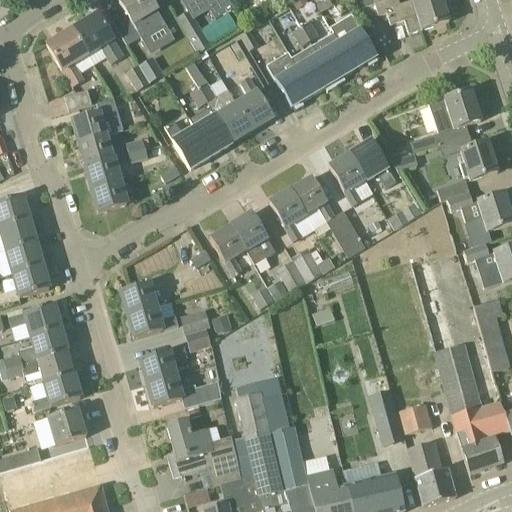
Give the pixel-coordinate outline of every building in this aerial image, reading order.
[(166,28),(148,0),(125,0),(119,4),(126,16),(112,24),(127,49),(141,41),(142,43),(166,28)] [(222,9),(216,0),(201,0),(211,15),(222,9)] [(296,12),(308,6),(304,0),(295,0),(291,3),(296,12)] [(363,8),(372,5),(370,0),(365,0),(361,1),(363,8)] [(399,7),(397,0),(392,0),(375,6),(378,18),(386,16),(390,28),(404,23),(408,37),(448,25),(440,0),(420,0),(399,7)] [(189,14),(176,21),(189,43),(202,35),(189,14)] [(97,17),(71,33),(93,69),(94,69),(87,58),(101,50),(111,67),(123,60),(97,17)] [(344,28),(332,36),(338,46),(354,72),(375,60),(351,20),(342,25),(344,28)] [(301,31),(309,45),(318,39),(309,25),(301,31)] [(301,31),(292,36),(300,50),(309,45),(301,31)] [(71,33),(46,48),(72,91),(84,83),(80,77),(93,69),(71,33)] [(249,34),(239,40),(248,55),(258,49),(249,34)] [(338,46),(317,58),(333,85),(354,72),(338,46)] [(312,97),(333,85),(317,58),(297,71),(312,97)] [(291,110),(312,97),(297,71),(284,78),(276,64),(267,70),(291,110)] [(209,111),(215,120),(231,146),(252,133),(235,106),(221,83),(208,91),(193,66),(186,70),(198,91),(207,106),(209,111)] [(138,69),(125,77),(136,94),(148,87),(138,69)] [(235,106),(252,133),(273,121),(248,80),(239,86),(246,99),(235,106)] [(207,106),(198,91),(189,97),(198,112),(207,106)] [(87,93),(64,100),(69,115),(92,109),(87,93)] [(480,124),(470,93),(428,108),(437,137),(434,138),(432,139),(438,150),(469,139),(465,129),(480,124)] [(113,102),(96,107),(98,115),(70,123),(77,147),(106,139),(123,134),(113,102)] [(66,115),(65,104),(48,105),(48,115),(66,115)] [(231,146),(215,120),(209,111),(189,122),(194,133),(210,159),(231,146)] [(210,159),(194,133),(182,140),(173,126),(165,131),(189,171),(210,159)] [(113,162),(106,139),(77,147),(84,170),(113,162)] [(141,143),(126,147),(129,157),(144,153),(141,143)] [(349,158),(364,183),(377,176),(385,190),(394,185),(370,145),(349,158)] [(487,145),(459,154),(463,166),(458,167),(463,183),(468,181),(469,185),(497,175),(487,145)] [(144,153),(129,157),(132,167),(147,162),(144,153)] [(417,168),(413,157),(394,163),(391,165),(397,175),(417,168)] [(364,183),(349,158),(328,170),(351,210),(360,205),(352,191),(364,183)] [(113,162),(84,170),(91,193),(119,185),(113,162)] [(173,168),(160,177),(166,186),(179,178),(173,168)] [(290,193),(314,234),(315,236),(327,229),(347,262),(364,251),(343,215),(335,220),(311,181),(290,193)] [(465,184),(436,194),(440,205),(447,203),(469,196),(465,184)] [(91,193),(97,217),(126,208),(119,185),(91,193)] [(290,193),(268,206),(292,246),(301,241),(314,234),(290,193)] [(469,196),(447,203),(450,215),(460,212),(469,241),(511,227),(511,222),(503,196),(476,205),(476,206),(472,207),(469,196)] [(21,199),(0,204),(0,230),(28,223),(21,199)] [(422,217),(415,206),(387,223),(393,233),(422,217)] [(251,216),(230,229),(245,255),(246,255),(254,268),(275,256),(251,216)] [(0,230),(0,236),(5,254),(35,246),(28,223),(0,230)] [(368,229),(371,235),(380,230),(377,223),(368,229)] [(230,229),(209,242),(233,282),(242,276),(234,262),(245,255),(230,229)] [(0,280),(12,278),(42,269),(35,246),(5,254),(0,255),(0,280)] [(511,249),(487,257),(484,248),(465,253),(462,254),(466,266),(474,263),(483,292),(511,283),(511,249)] [(208,264),(210,263),(205,254),(190,263),(196,272),(200,279),(213,272),(208,264)] [(317,268),(310,257),(296,266),(308,286),(323,277),(317,268)] [(322,265),(317,268),(323,277),(334,270),(328,261),(322,265)] [(511,441),(510,433),(505,416),(501,405),(482,411),(463,349),(457,350),(433,263),(409,268),(450,419),(462,460),(463,459),(470,478),(501,467),(492,441),(509,435),(511,444),(511,441)] [(306,287),(292,264),(276,274),(290,297),(306,287)] [(42,269),(12,278),(18,301),(48,293),(42,269)] [(161,283),(154,285),(148,287),(120,295),(126,319),(155,310),(168,307),(161,283)] [(267,291),(276,306),(289,298),(279,284),(267,291)] [(274,306),(264,289),(248,297),(258,315),(274,306)] [(496,321),(503,319),(499,303),(474,310),(493,375),(510,371),(496,321)] [(53,308),(8,321),(11,331),(26,327),(30,341),(60,332),(53,308)] [(178,329),(175,319),(159,324),(155,310),(126,319),(133,342),(162,334),(178,329)] [(311,317),(316,329),(334,323),(329,311),(311,317)] [(205,313),(179,321),(185,340),(211,332),(205,313)] [(227,318),(211,323),(216,339),(232,333),(227,318)] [(60,332),(30,341),(32,351),(17,355),(18,359),(0,364),(0,374),(66,355),(60,332)] [(207,335),(185,341),(189,356),(211,350),(207,335)] [(146,387),(175,379),(171,365),(186,360),(183,351),(139,363),(146,387)] [(66,355),(0,374),(0,381),(1,384),(22,378),(23,380),(40,376),(43,387),(73,378),(66,355)] [(73,378),(43,387),(47,400),(43,401),(32,405),(35,414),(80,402),(73,378)] [(218,385),(195,391),(194,388),(179,393),(175,379),(146,387),(153,411),(182,403),(184,412),(208,406),(221,402),(218,385)] [(293,431),(270,436),(261,396),(257,397),(255,387),(235,391),(237,402),(235,402),(244,440),(254,479),(260,511),(311,511),(301,465),(293,431)] [(390,395),(374,399),(384,444),(400,440),(390,395)] [(13,399),(2,402),(5,414),(16,411),(13,399)] [(396,416),(402,440),(407,456),(434,448),(430,432),(432,431),(426,408),(396,416)] [(198,410),(187,413),(190,422),(201,419),(198,410)] [(85,440),(77,412),(46,421),(54,450),(85,440)] [(213,490),(221,488),(241,483),(231,443),(230,440),(211,445),(208,432),(215,430),(215,429),(191,436),(187,422),(166,428),(175,462),(168,464),(173,482),(208,472),(213,490)] [(244,440),(231,443),(241,483),(254,479),(244,440)] [(51,457),(88,446),(87,442),(50,453),(51,457)] [(446,472),(447,472),(443,456),(437,458),(434,448),(407,456),(422,510),(455,501),(446,472)] [(74,474),(93,468),(88,449),(69,455),(40,464),(0,476),(0,484),(3,495),(74,474)] [(36,451),(0,461),(0,476),(40,464),(36,451)] [(329,476),(326,460),(301,465),(311,511),(350,511),(346,489),(334,492),(330,475),(329,476)] [(403,511),(395,478),(346,489),(350,511),(403,511)] [(221,488),(225,503),(245,499),(241,483),(221,488)] [(105,511),(99,490),(80,495),(18,511),(105,511)] [(208,491),(185,497),(188,508),(211,502),(208,491)]
